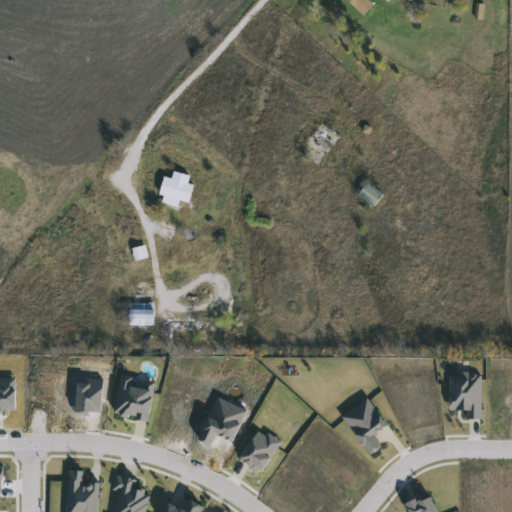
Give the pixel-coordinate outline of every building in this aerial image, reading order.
[(389,0),(388,2),(385,0),(369,0),(375,6),(365,17),(347,0),(389,0)] [(178,207),(159,202),(166,177),(172,179),(175,171),(191,176),(189,183),(196,185),(191,203),(181,200),(178,207)] [(375,207),(359,195),(368,183),(384,195),(375,207)] [(170,243),(156,235),(163,221),(177,229),(170,243)] [(157,290),(155,327),(129,326),(130,301),(132,301),(132,289),(157,290)]
